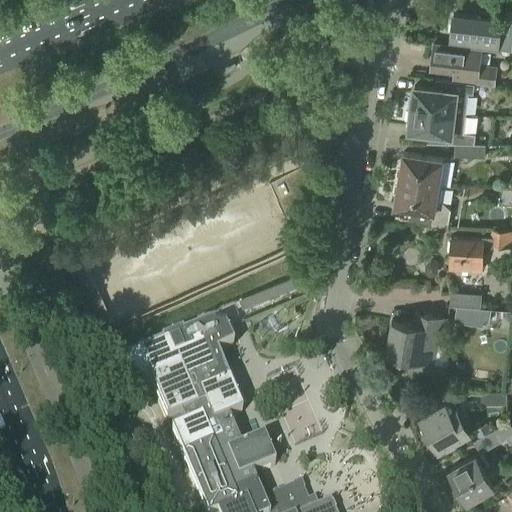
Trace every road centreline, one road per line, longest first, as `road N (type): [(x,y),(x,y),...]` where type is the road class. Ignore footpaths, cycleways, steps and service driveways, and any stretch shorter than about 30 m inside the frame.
road 1 (residential): [(385,0),(331,332),(433,511)]
road 2 (secondary): [(0,130),(289,0)]
road 3 (tertiary): [(48,511),(0,392)]
road 4 (secondary): [(115,0),(0,49)]
